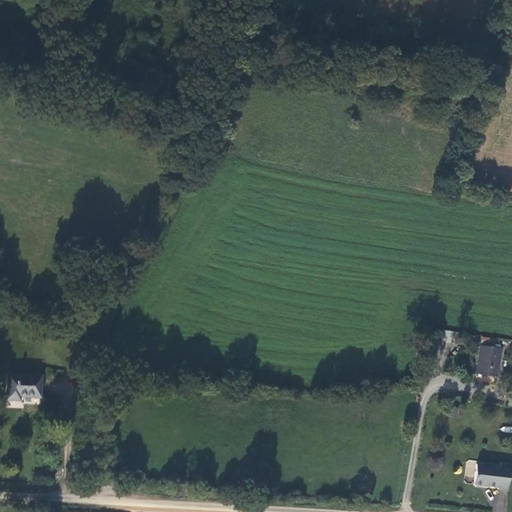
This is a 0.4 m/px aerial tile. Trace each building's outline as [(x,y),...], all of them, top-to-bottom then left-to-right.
[(441,361),(444,332),(430,330),(427,360),(441,361)] [(492,349),(494,340),(482,338),(481,347),(480,346),(475,373),(494,376),(499,350),(492,349)] [(39,398),(40,377),(7,375),(5,401),(16,401),(16,397),(39,398)] [(39,404),(39,399),(20,398),(20,402),(6,401),(6,407),(22,407),(22,403),(39,404)] [(508,490),(510,463),(502,462),(500,466),(475,464),(473,485),(475,487),(481,488),(481,486),(497,488),(497,489),(508,490)]
